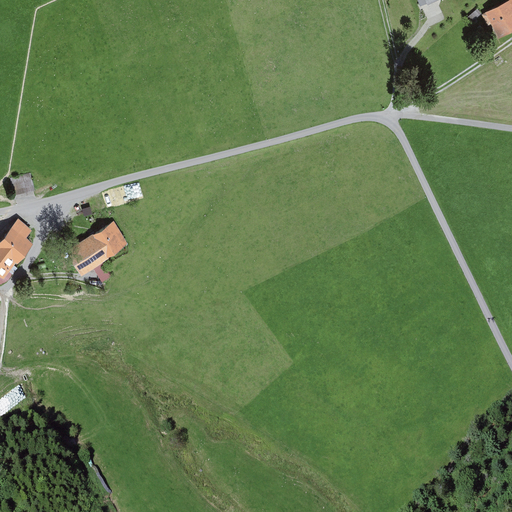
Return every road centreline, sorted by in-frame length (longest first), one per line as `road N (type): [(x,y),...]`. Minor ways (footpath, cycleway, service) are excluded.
road 1 (unclassified): [(0,213),(386,118),(511,363)]
road 2 (track): [(511,40),(391,113)]
road 3 (track): [(391,113),(511,129)]
